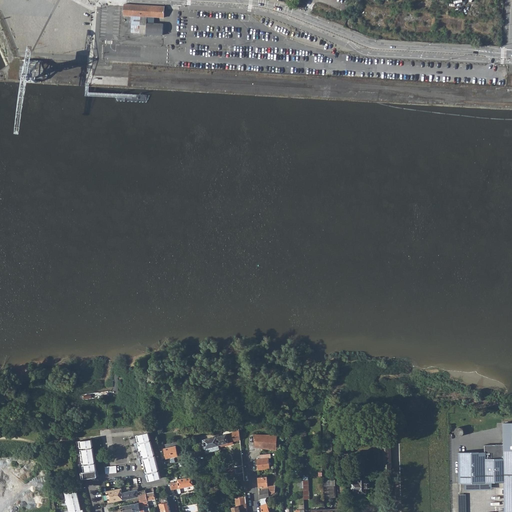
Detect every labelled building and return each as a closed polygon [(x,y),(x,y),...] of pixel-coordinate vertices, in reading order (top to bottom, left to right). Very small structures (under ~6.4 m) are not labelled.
[(163,11),(164,6),(151,5),(122,3),(122,6),(121,15),(132,15),(131,33),(162,35),(163,23),(146,23),(146,16),(163,17),(163,12),(163,11)] [(511,511),(511,422),(503,422),(504,426),(498,426),(498,433),(504,433),(505,438),(486,439),(486,444),(485,444),(485,446),(457,446),(457,449),(457,452),(454,452),(454,460),(457,460),(458,482),(503,482),(503,511),(511,511)] [(456,429),(456,430),(456,431),(456,432),(456,433),(457,434),(458,434),(459,434),(460,435),(461,434),(462,434),(463,433),(464,432),(464,431),(464,430),(464,429),(464,428),(463,427),(462,427),(462,426),(461,426),(460,426),(459,426),(458,426),(457,427),(456,428),(456,429)] [(219,449),(221,448),(220,444),(240,439),(239,430),(219,435),(218,434),(217,428),(216,428),(216,427),(214,427),(215,429),(216,434),(216,437),(219,449)] [(206,448),(207,452),(219,449),(216,437),(216,434),(215,434),(215,436),(204,439),(206,448)] [(277,434),(255,434),(256,446),(276,449),(277,434)] [(148,481),(160,478),(149,435),(136,435),(134,436),(143,472),(146,478),(147,477),(148,481)] [(80,442),(77,442),(83,478),(97,476),(92,440),(80,442)] [(425,511),(450,511),(451,440),(431,440),(431,503),(425,503),(425,511)] [(392,472),(391,443),(387,444),(387,445),(384,445),(384,444),(374,444),(375,450),(375,468),(379,468),(379,466),(384,466),(384,472),(392,472)] [(164,448),(167,457),(161,459),(163,465),(169,464),(172,463),(170,457),(178,455),(176,445),(164,448)] [(259,458),(257,459),(258,469),(270,468),(269,458),(270,457),(270,453),(259,454),(259,458)] [(236,474),(235,468),(224,470),(225,476),(236,474)] [(244,477),(243,472),(236,474),(237,482),(244,481),(244,477)] [(266,495),(275,492),(276,477),(268,478),(268,476),(259,477),(259,486),(260,490),(260,498),(266,495)] [(180,488),(194,485),(193,477),(190,477),(178,479),(179,483),(179,488),(180,488)] [(366,477),(359,478),(359,480),(354,480),(354,490),(359,490),(359,492),(366,492),(367,486),(370,486),(370,482),(369,482),(369,478),(366,478),(366,477)] [(335,497),(336,479),(325,479),(324,497),(335,497)] [(171,485),(173,494),(176,494),(177,494),(176,488),(179,488),(179,483),(171,484),(171,485)] [(124,488),(121,488),(124,500),(138,497),(137,489),(131,490),(130,486),(124,487),(124,488)] [(124,500),(121,488),(107,491),(109,502),(124,500)] [(156,503),(153,488),(150,488),(151,492),(147,493),(146,493),(148,500),(149,505),(156,503)] [(140,502),(148,500),(146,493),(146,489),(142,490),(139,491),(139,495),(140,499),(140,502)] [(75,490),(65,492),(70,511),(71,511),(74,511),(73,511),(83,511),(83,509),(80,510),(75,490)] [(275,492),(266,495),(266,497),(266,500),(276,497),(276,492),(275,492)] [(459,511),(466,511),(467,494),(460,493),(459,511)] [(237,506),(246,503),(245,495),(235,498),(237,506)] [(269,511),(266,500),(266,497),(266,495),(260,498),(261,511),(269,511)] [(166,511),(170,511),(166,497),(161,499),(162,502),(160,503),(161,507),(159,507),(160,510),(161,509),(161,511),(166,511)] [(144,511),(145,511),(144,506),(149,505),(148,500),(140,502),(141,507),(140,507),(140,511),(144,511)] [(237,506),(232,507),(233,511),(240,511),(241,511),(240,508),(242,507),(247,507),(246,503),(237,506)]
